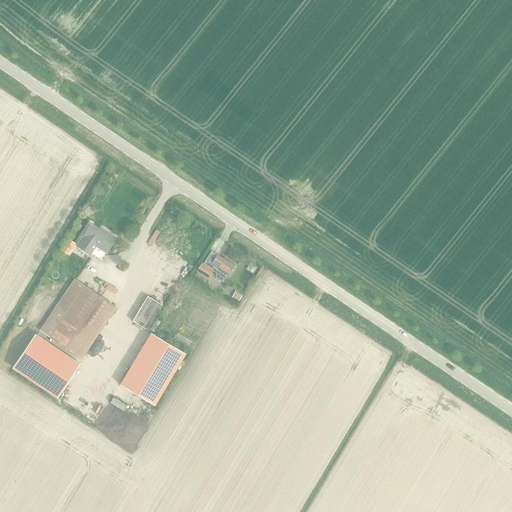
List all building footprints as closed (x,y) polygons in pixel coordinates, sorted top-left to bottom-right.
[(90,224),(82,237),(77,245),(91,255),(92,253),(101,259),(105,253),(106,253),(116,238),(103,229),(101,232),(90,224)] [(171,243),(179,229),(174,226),(166,241),(171,243)] [(202,263),(197,271),(208,278),(212,271),(216,273),(216,275),(215,277),(217,279),(219,281),(222,281),(223,280),(225,278),(227,279),(235,266),(211,251),(210,253),(203,264),(202,263)] [(40,330),(82,358),(116,308),(74,279),(40,330)] [(164,279),(162,286),(169,288),(171,281),(164,279)] [(132,321),(148,330),(163,305),(147,296),(132,321)] [(120,385),(154,405),(185,353),(151,333),(120,385)] [(35,334),(12,368),(56,398),(79,364),(35,334)]
